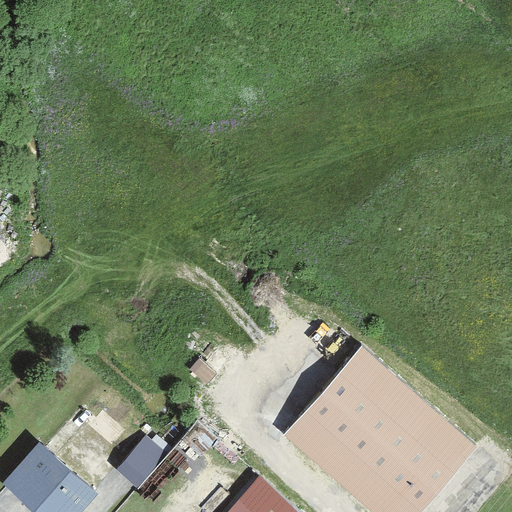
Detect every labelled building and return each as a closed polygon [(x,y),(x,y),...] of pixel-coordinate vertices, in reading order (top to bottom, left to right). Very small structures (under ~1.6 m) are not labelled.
[(415,511),(476,442),(363,344),(285,434),(376,511),(415,511)] [(145,434),(141,438),(163,457),(167,452),(145,434)] [(140,484),(163,457),(141,438),(119,465),(140,484)] [(11,487),(40,511),(80,511),(96,492),(44,448),(11,487)] [(306,511),(266,476),(235,511),(306,511)]
